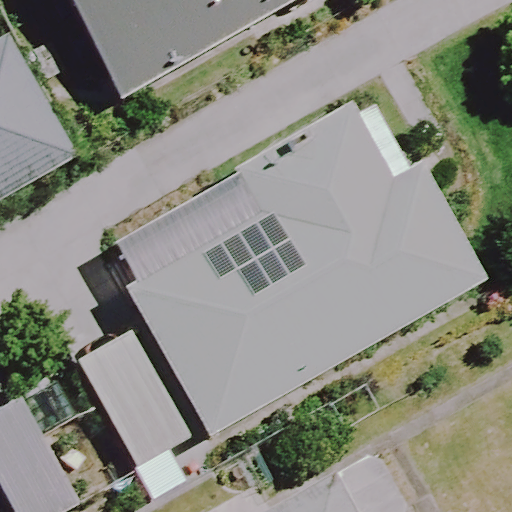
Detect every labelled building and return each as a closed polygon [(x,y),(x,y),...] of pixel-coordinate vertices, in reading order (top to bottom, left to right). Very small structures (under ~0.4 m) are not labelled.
[(318,0),(48,0),(109,112),(318,0)] [(0,57),(0,212),(66,176),(1,57),(0,57)] [(467,300),(361,113),(232,186),(257,229),(118,308),(200,452),(467,300)] [(0,342),(41,319),(0,246),(0,342)] [(390,511),(366,468),(286,511),(390,511)]
